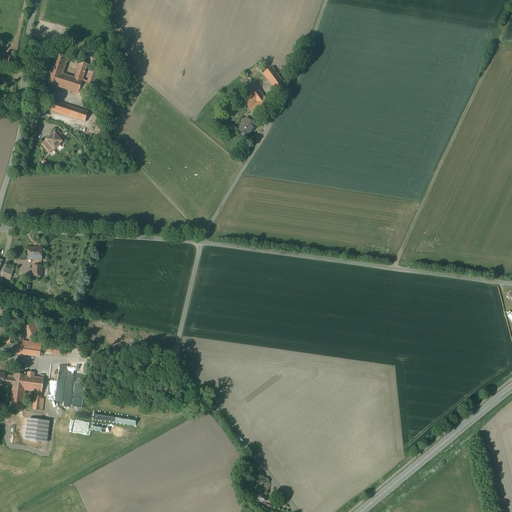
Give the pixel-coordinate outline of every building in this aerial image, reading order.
[(68,58),(57,54),(54,61),(52,67),(51,70),(63,74),(64,73),(68,58)] [(88,64),(80,62),(75,78),(83,81),(88,64)] [(95,68),(86,97),(89,97),(88,101),(90,101),(100,70),(95,68)] [(287,87),(272,68),(263,74),(278,94),(287,87)] [(63,74),(51,70),(51,71),(47,84),(59,88),(63,74)] [(75,78),(66,75),(66,73),(64,73),(63,74),(59,88),(79,94),(83,81),(75,78)] [(254,83),(246,89),(248,93),(247,93),(249,96),(258,89),(254,83)] [(269,104),(258,89),(249,96),(243,100),(255,115),(269,104)] [(74,108),(50,100),(47,109),(71,117),(74,108)] [(88,113),(74,108),(71,117),(85,122),(88,113)] [(256,126),(246,119),(242,124),(244,125),(240,131),(239,130),(238,130),(248,137),(252,131),(253,131),(256,126)] [(56,134),(42,145),(49,154),(53,150),(54,151),(63,144),(56,134)] [(34,248),(29,248),(29,249),(28,250),(28,252),(29,253),(28,260),(42,260),(43,249),(38,248),(34,248)] [(43,266),(33,266),(32,277),(42,277),(43,266)] [(14,271),(5,268),(2,277),(10,281),(14,271)] [(38,322),(28,326),(34,341),(45,337),(38,322)] [(20,329),(14,326),(9,335),(15,338),(20,329)] [(42,344),(22,341),(21,346),(18,345),(17,354),(40,357),(42,344)] [(62,348),(45,346),(44,350),(47,350),(47,352),(54,353),(54,355),(61,355),(62,348)] [(5,374),(1,373),(0,372),(0,384),(13,386),(14,377),(5,376),(5,374)] [(35,374),(28,373),(27,376),(25,391),(35,392),(33,410),(43,412),(44,399),(42,399),(42,393),(43,393),(43,390),(44,378),(34,377),(35,374)] [(27,376),(14,374),(14,377),(13,386),(10,409),(23,411),(25,391),(27,376)] [(62,386),(63,378),(51,377),(50,395),(62,395),(63,390),(72,390),(72,387),(62,386)] [(49,422),(28,420),(25,440),(47,443),(49,422)]
